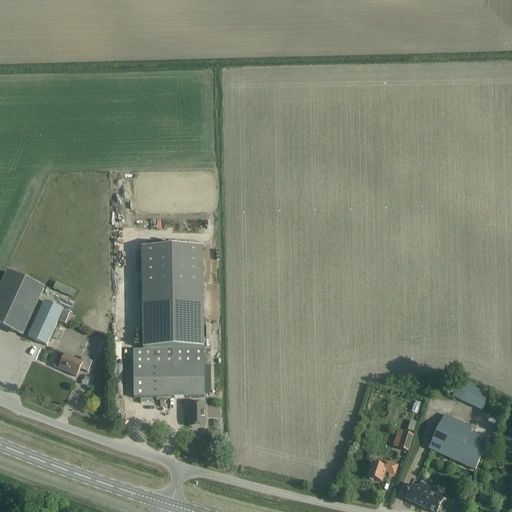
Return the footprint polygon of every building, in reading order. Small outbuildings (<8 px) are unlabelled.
[(143,350),(204,350),(202,247),(142,248),(143,350)] [(0,324),(22,335),(44,289),(7,272),(0,287),(0,324)] [(46,346),(63,310),(45,301),(28,338),(46,346)] [(65,324),(70,313),(64,311),(59,322),(65,324)] [(204,350),(143,350),(133,351),(134,398),(204,397),(204,350)] [(82,363),(64,354),(61,361),(57,359),(54,367),(76,377),(80,369),(87,373),(92,362),(84,358),(82,363)] [(482,411),(488,396),(464,385),(459,382),(452,398),(464,403),(482,411)] [(190,427),(205,427),(204,403),(189,403),(190,427)] [(475,470),(488,441),(470,433),(472,429),(443,416),(428,449),(475,470)] [(404,433),(399,449),(407,451),(412,436),(404,433)] [(393,477),(396,467),(386,464),(384,468),(371,464),(366,479),(381,483),(384,474),(393,477)] [(433,489),(420,483),(417,487),(411,485),(404,499),(431,511),(437,511),(443,500),(431,494),(433,489)]
